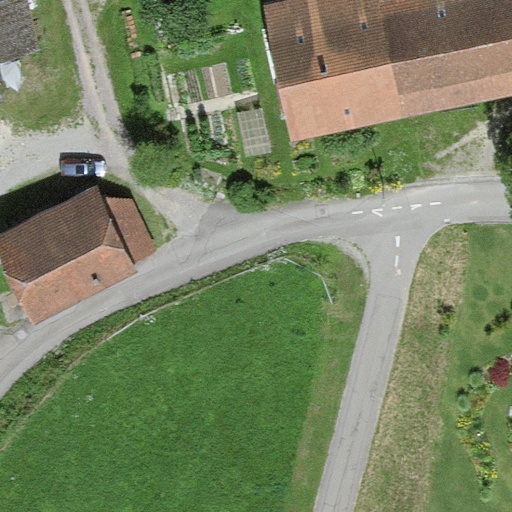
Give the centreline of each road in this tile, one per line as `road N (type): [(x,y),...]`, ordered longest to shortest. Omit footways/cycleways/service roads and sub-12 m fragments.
road 1 (residential): [(399,213),(217,238),(0,360)]
road 2 (residential): [(334,511),(397,274),(399,213)]
road 3 (track): [(217,238),(192,211),(119,164),(73,0)]
